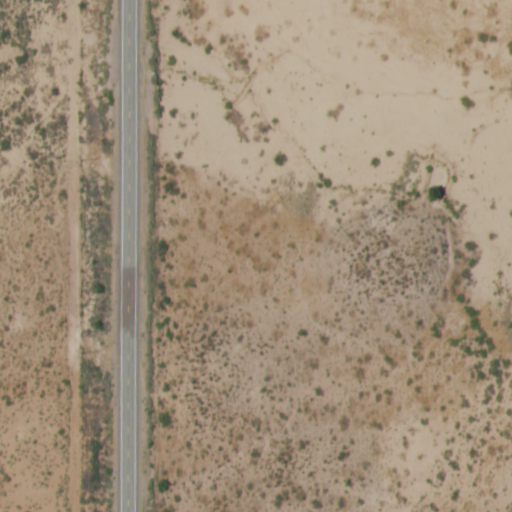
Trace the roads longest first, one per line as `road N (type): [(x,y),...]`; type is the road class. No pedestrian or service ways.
road 1 (primary): [(122,511),(121,0)]
road 2 (track): [(73,0),(73,511)]
